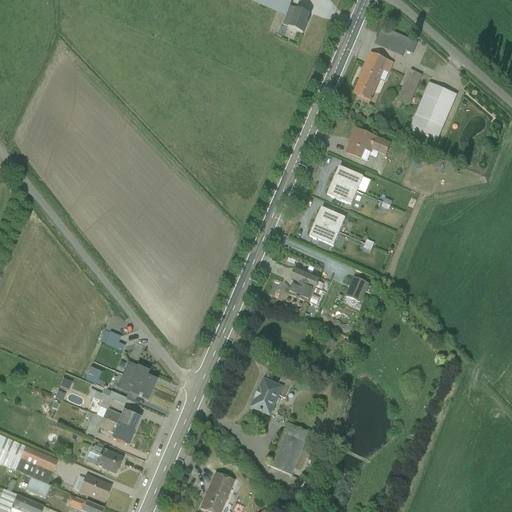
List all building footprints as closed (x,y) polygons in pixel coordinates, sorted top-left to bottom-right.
[(281,25),(303,35),(312,15),(291,6),(294,0),(250,0),(250,2),(285,17),(281,25)] [(386,48),(424,59),(429,41),(392,30),(386,48)] [(391,62),(371,54),(354,95),(374,103),(391,62)] [(424,105),(432,73),(419,70),(411,102),(424,105)] [(441,82),(421,130),(450,141),(469,93),(441,82)] [(387,157),(392,145),(355,129),(344,154),(363,162),(368,149),(387,157)] [(398,168),(399,161),(387,158),(385,166),(398,168)] [(333,183),(357,194),(363,180),(339,169),(333,183)] [(333,183),(327,198),(351,208),(357,194),(333,183)] [(394,199),(392,211),(400,213),(403,201),(394,199)] [(321,211),(315,225),(339,235),(345,221),(321,211)] [(315,225),(309,239),(333,250),(339,235),(315,225)] [(373,251),(382,254),(386,243),(378,240),(373,251)] [(311,306),(321,281),(294,269),(290,280),(294,282),(288,296),(311,306)] [(371,307),(381,282),(365,276),(355,301),(371,307)] [(121,331),(116,345),(135,353),(138,344),(131,342),(133,336),(121,331)] [(116,389),(147,403),(156,381),(146,377),(148,373),(127,363),(116,389)] [(108,385),(112,369),(101,366),(97,382),(108,385)] [(251,411),(271,420),(281,398),(286,400),(294,382),(283,377),(279,387),(264,381),(251,411)] [(74,378),(71,386),(79,389),(82,380),(74,378)] [(106,410),(102,420),(135,435),(142,420),(123,412),(121,417),(106,410)] [(111,440),(130,448),(135,435),(102,420),(98,429),(113,436),(111,440)] [(297,423),(284,466),(310,474),(323,431),(297,423)] [(57,497),(70,457),(0,435),(0,461),(42,475),(36,491),(57,497)] [(84,463),(115,477),(123,460),(92,446),(84,463)] [(202,511),(222,511),(235,483),(215,475),(199,511),(202,511)] [(79,494),(104,505),(111,490),(85,479),(79,494)] [(53,511),(54,509),(22,496),(23,492),(15,489),(13,493),(4,490),(0,500),(0,507),(12,511),(53,511)] [(64,506),(77,511),(103,511),(104,511),(68,496),(64,506)]
